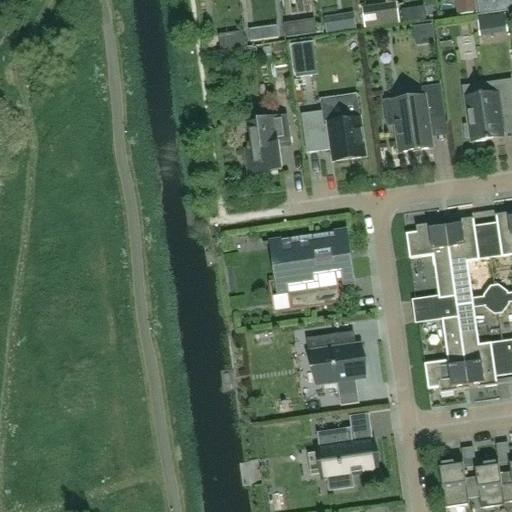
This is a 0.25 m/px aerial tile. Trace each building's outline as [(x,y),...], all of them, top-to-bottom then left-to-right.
[(366,22),(401,16),(398,0),(395,0),(363,6),(366,22)] [(505,11),(482,15),(485,33),(508,29),(505,11)] [(312,43),(292,46),(296,77),(317,75),(312,43)] [(470,138),(471,144),(504,139),(501,115),(511,113),(511,83),(511,81),(490,84),(491,94),(465,98),(468,126),(465,127),(467,139),(470,138)] [(398,101),(385,103),(388,127),(396,126),(400,154),(433,149),(428,120),(445,118),(440,86),(423,89),(424,97),(398,101)] [(322,113),(302,115),(302,117),(307,153),(307,154),(332,151),(333,162),(333,163),(366,158),(366,157),(361,120),(361,119),(360,119),(357,98),(321,103),(322,113)] [(279,148),(290,146),(286,118),(274,119),(274,121),(248,125),(252,150),(246,151),(249,175),(282,170),(279,148)] [(511,213),(496,216),(500,246),(489,248),(491,260),(511,256),(511,213)] [(457,307),(474,305),(473,300),(468,263),(491,260),(489,248),(478,249),(474,219),(455,222),(456,226),(446,227),(457,307)] [(435,225),(417,227),(417,233),(406,235),(410,260),(432,257),(438,298),(434,299),(435,310),(457,307),(446,227),(436,228),(435,225)] [(351,279),(347,253),(345,237),(344,237),(344,232),(330,234),(263,244),(264,245),(273,244),(280,290),(288,289),(291,310),(274,313),(274,314),(341,304),(338,281),(342,280),(342,281),(351,279)] [(491,288),(484,297),(484,299),(485,303),(497,301),(495,287),(491,288)] [(499,287),(495,287),(497,301),(509,300),(508,295),(508,293),(499,287)] [(509,300),(497,301),(499,315),(503,315),(510,306),(509,304),(509,300)] [(497,301),(485,303),(485,307),(486,309),(495,316),(499,315),(497,301)] [(479,346),(474,309),(474,305),(457,307),(468,387),(478,385),(479,389),(498,386),(493,356),(504,355),(502,343),(479,346)] [(457,307),(435,310),(437,321),(441,320),(447,362),(425,365),(428,390),(440,389),(440,394),(459,392),(459,388),(468,387),(457,307)] [(341,335),(307,340),(309,353),(313,353),(317,386),(337,383),(341,407),(359,404),(356,381),(365,379),(360,345),(356,346),(342,348),(341,335)] [(511,341),(502,343),(504,355),(511,353),(511,341)] [(352,476),(378,472),(374,441),(353,444),(351,429),(317,434),(319,448),(318,449),(322,480),(328,479),(330,490),(330,492),(354,488),(353,487),(352,476)] [(511,473),(500,475),(502,487),(505,504),(511,502),(511,461),(510,462),(511,473)] [(469,505),(467,492),(466,480),(463,462),(439,465),(446,509),(469,505)] [(505,504),(502,487),(500,475),(499,463),(475,466),(477,478),(466,480),(469,500),(480,498),(481,510),(505,506),(505,504)]
